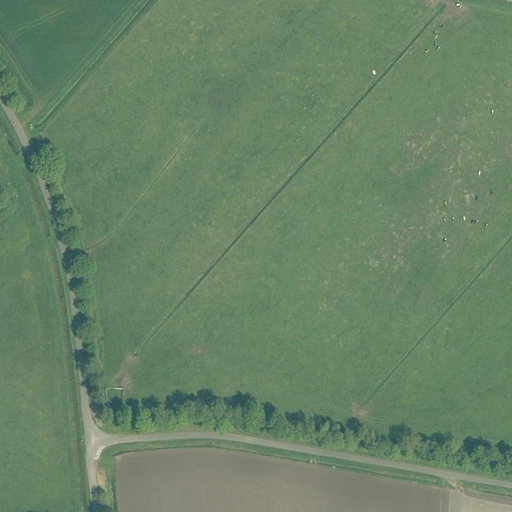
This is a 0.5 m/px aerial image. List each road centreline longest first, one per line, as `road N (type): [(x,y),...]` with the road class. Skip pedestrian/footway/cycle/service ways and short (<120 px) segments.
road 1 (unclassified): [(511,485),(204,435),(88,440)]
road 2 (unclassified): [(88,440),(65,261),(50,204),(0,98)]
